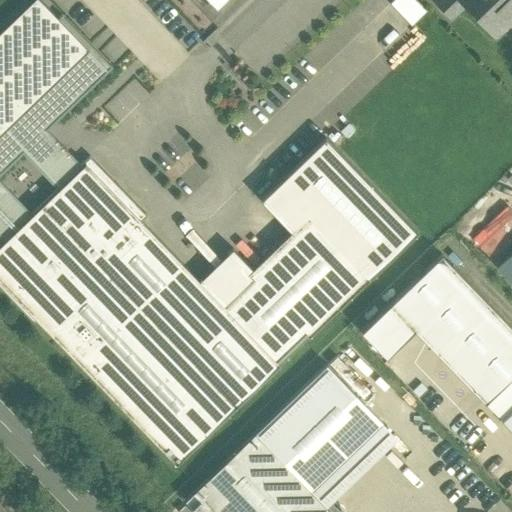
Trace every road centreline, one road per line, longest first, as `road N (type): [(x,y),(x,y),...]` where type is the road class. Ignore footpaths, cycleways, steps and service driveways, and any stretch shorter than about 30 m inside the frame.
road 1 (residential): [(266,0),(149,109)]
road 2 (secondary): [(0,415),(91,511)]
